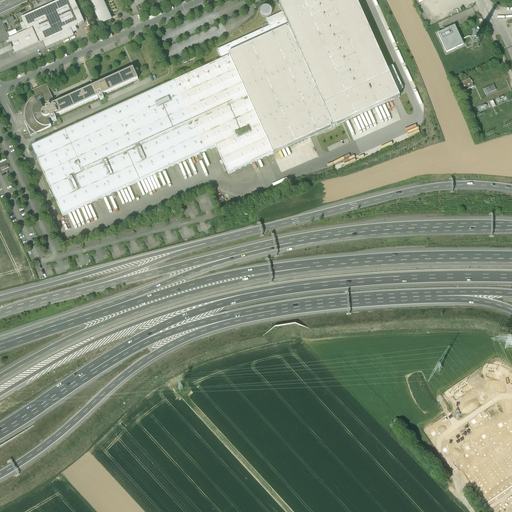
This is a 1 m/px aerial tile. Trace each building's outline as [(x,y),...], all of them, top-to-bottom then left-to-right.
[(73,0),(60,0),(21,18),(27,32),(9,40),(15,54),(43,42),(46,49),(74,36),(71,29),(84,23),(73,0)] [(89,0),(100,25),(112,20),(103,0),(89,0)] [(233,58),(276,153),(403,96),(359,0),(289,0),(281,4),(286,13),(292,27),(231,54),(233,58)] [(292,27),(286,13),(268,21),(271,28),(219,52),(223,62),(233,58),(231,54),(292,27)] [(464,46),(454,25),(435,34),(445,55),(464,46)] [(276,153),(233,58),(223,62),(35,149),(66,215),(218,149),(229,173),(276,153)] [(26,123),(33,137),(55,127),(60,124),(58,120),(141,81),(134,67),(56,104),(48,86),(32,93),(36,98),(33,101),(29,107),(27,114),(28,122),(26,123)] [(346,159),(334,164),(337,169),(348,164),(346,159)]
